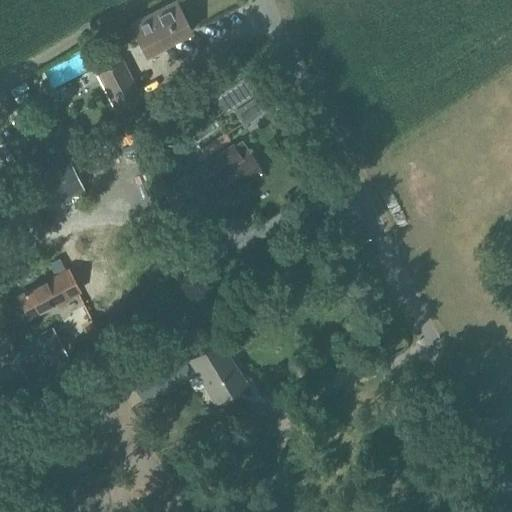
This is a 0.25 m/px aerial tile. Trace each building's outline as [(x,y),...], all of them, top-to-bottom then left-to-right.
[(133,32),(132,32),(144,55),(190,32),(178,9),(177,9),(173,1),(129,23),(133,32)] [(117,113),(143,101),(121,59),(96,73),(117,113)] [(0,124),(18,117),(14,108),(0,113),(0,124)] [(233,144),(207,161),(215,171),(208,175),(218,191),(226,186),(230,191),(263,171),(250,152),(248,152),(246,149),(240,153),(233,144)] [(32,182),(45,209),(82,190),(69,163),(55,170),(51,163),(34,172),(38,179),(32,182)] [(192,209),(208,199),(190,173),(175,183),(192,209)] [(64,298),(77,291),(67,271),(17,296),(27,316),(55,303),(58,310),(67,306),(64,298)] [(68,308),(81,340),(93,335),(86,317),(78,320),(72,306),(68,308)] [(51,326),(11,348),(26,377),(67,356),(51,326)] [(215,400),(244,382),(218,342),(190,360),(215,400)] [(149,365),(158,381),(186,364),(175,347),(149,365)] [(248,425),(214,444),(226,465),(246,454),(253,467),(267,459),(248,425)] [(95,491),(85,498),(96,511),(98,511),(106,506),(95,491)]
